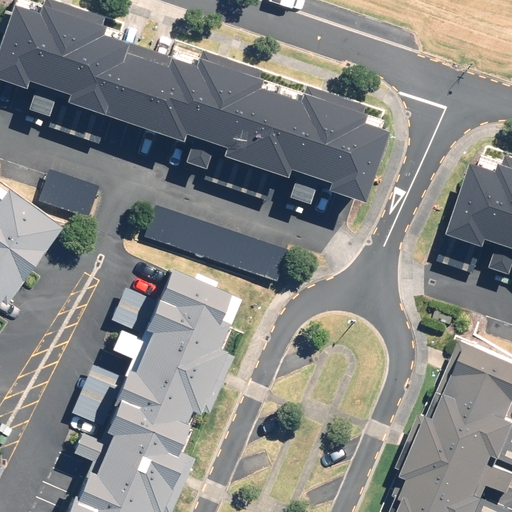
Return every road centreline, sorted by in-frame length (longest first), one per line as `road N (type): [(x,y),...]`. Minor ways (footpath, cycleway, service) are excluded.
road 1 (residential): [(198,511),(291,318),(338,291),(368,294)]
road 2 (residential): [(198,0),(449,85)]
road 3 (residential): [(368,294),(396,325),(401,355),(344,511)]
road 4 (residential): [(449,85),(368,294)]
